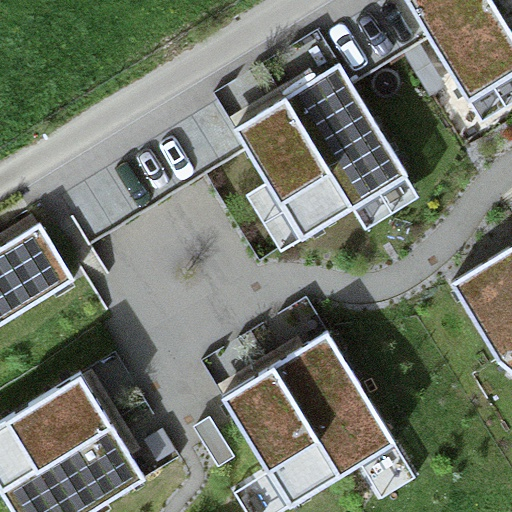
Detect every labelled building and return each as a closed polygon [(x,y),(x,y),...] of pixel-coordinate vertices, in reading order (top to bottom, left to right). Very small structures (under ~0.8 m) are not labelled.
[(511,32),(492,0),(406,0),(467,99),(511,71),(511,32)] [(339,62),(284,96),(351,206),(407,173),(339,62)] [(302,237),(351,206),(284,96),(234,126),(302,237)] [(0,321),(73,276),(39,221),(0,244),(0,321)] [(511,244),(451,282),(498,357),(511,369),(511,244)] [(327,329),(272,363),(339,474),(395,440),(327,329)] [(290,504),(339,474),(272,363),(222,393),(290,504)] [(0,419),(0,487),(111,420),(80,371),(0,419)] [(84,511),(145,475),(111,420),(0,487),(0,488),(14,511),(84,511)]
